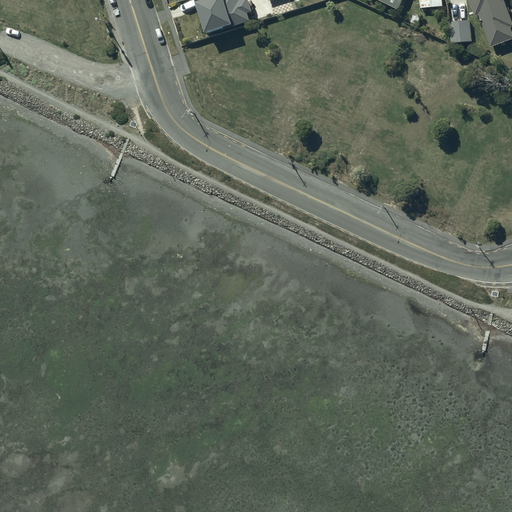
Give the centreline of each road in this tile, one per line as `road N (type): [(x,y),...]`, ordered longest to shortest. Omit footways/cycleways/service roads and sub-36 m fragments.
road 1 (tertiary): [(170,112),(224,155),(437,255),(475,267),(511,265)]
road 2 (residential): [(0,38),(170,112)]
